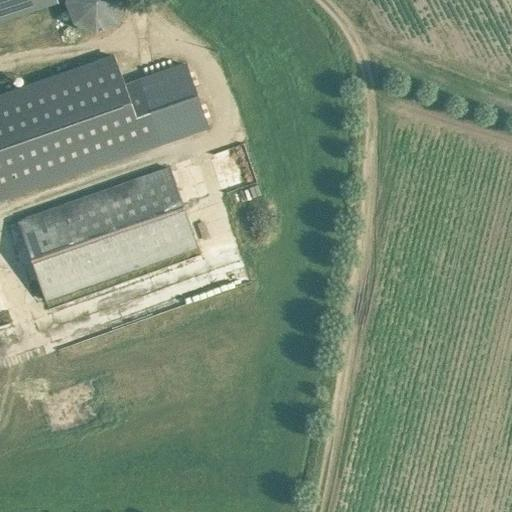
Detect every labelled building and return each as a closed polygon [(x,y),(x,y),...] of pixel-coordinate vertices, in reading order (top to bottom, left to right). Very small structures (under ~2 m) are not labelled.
[(0,0),(0,21),(57,3),(56,0),(0,0)] [(68,0),(68,2),(68,4),(68,7),(69,9),(70,12),(71,14),(72,16),(73,18),(74,20),(76,22),(78,23),(80,25),(82,26),(84,27),(86,28),(89,29),(91,30),(93,30),(96,30),(98,30),(101,30),(103,29),(105,28),(108,28),(110,26),(112,25),(114,24),(116,22),(117,20),(119,18),(120,16),(121,14),(122,12),(123,10),(124,7),(124,5),(124,2),(124,0),(68,0)] [(185,64),(125,85),(114,54),(0,93),(0,200),(208,128),(185,64)] [(17,221),(45,298),(196,245),(169,167),(17,221)] [(143,373),(146,402),(162,401),(159,371),(143,373)]
